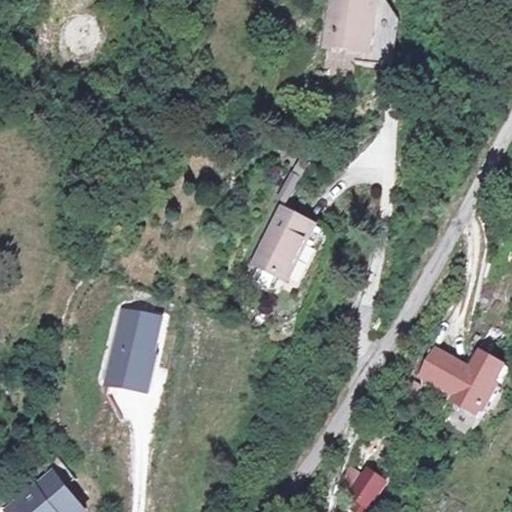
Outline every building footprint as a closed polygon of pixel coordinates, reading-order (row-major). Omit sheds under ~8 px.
[(356,0),(336,0),(328,50),(364,55),(369,56),(377,3),(356,0)] [(378,69),(388,5),(377,3),(369,56),(364,55),(362,67),(378,69)] [(79,55),(86,55),(92,53),(97,49),(101,43),(103,36),(102,29),(99,23),(94,18),(88,14),(81,14),(74,15),(68,19),(63,24),(61,31),(61,37),(63,44),(67,49),(72,53),(79,55)] [(350,71),(353,58),(326,50),(322,63),(350,71)] [(289,175),(279,200),(292,205),(302,180),(289,175)] [(292,212),(259,269),(296,288),(329,233),(292,212)] [(162,319),(119,310),(103,383),(146,392),(162,319)] [(443,353),(430,377),(468,399),(464,406),(488,419),(492,413),(496,415),(510,391),(506,388),(511,377),(511,366),(492,356),(489,361),(481,374),(472,369),(443,353)] [(360,511),(379,511),(400,488),(373,466),(345,499),(360,511)] [(83,511),(58,480),(16,511),(83,511)]
